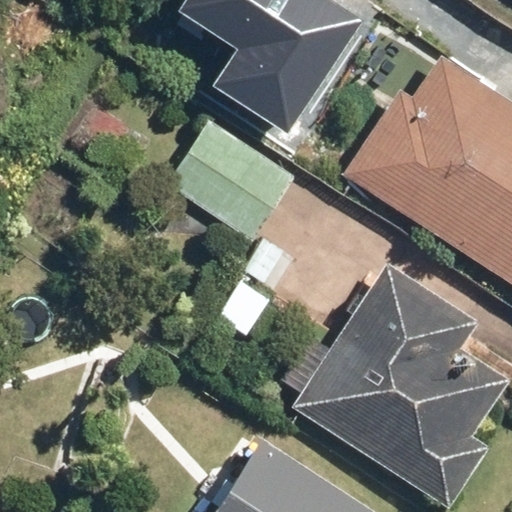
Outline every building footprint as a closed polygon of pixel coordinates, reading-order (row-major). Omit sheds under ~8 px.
[(511,89),(440,40),(351,172),(511,280),(511,89)] [(292,172),(203,112),(158,178),(248,238),(292,172)] [(259,288),(283,246),(263,235),(218,312),(252,332),(273,296),(259,288)] [(451,501),(492,436),(476,426),(511,369),(511,366),(463,336),(480,310),(389,253),(364,292),(335,337),(334,336),(292,401),(451,501)] [(389,511),(335,476),(262,428),(205,511),(389,511)]
